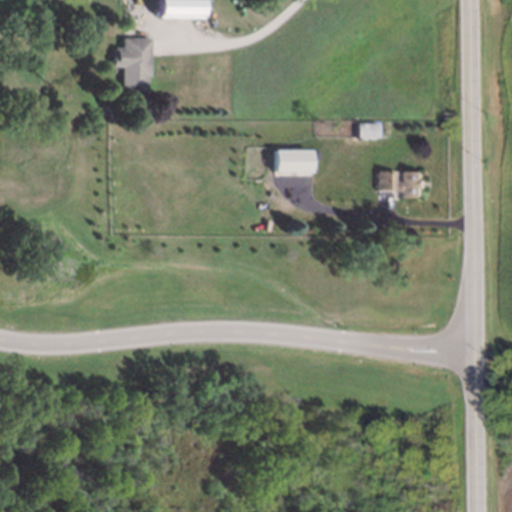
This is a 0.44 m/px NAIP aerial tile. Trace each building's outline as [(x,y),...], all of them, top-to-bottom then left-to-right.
[(152,0),(195,0),(195,16),(152,15),(152,0)] [(114,90),(113,64),(110,64),(110,48),(113,48),(113,37),(141,36),(142,70),(137,70),(138,90),(114,90)] [(351,137),(351,124),(370,124),(370,137),(351,137)] [(271,167),(272,145),(307,145),(306,168),(271,167)] [(419,196),(398,196),(398,190),(373,189),(373,171),(390,172),(389,183),(398,183),(399,171),(419,172),(419,179),(425,179),(424,186),(419,186),(419,196)]
